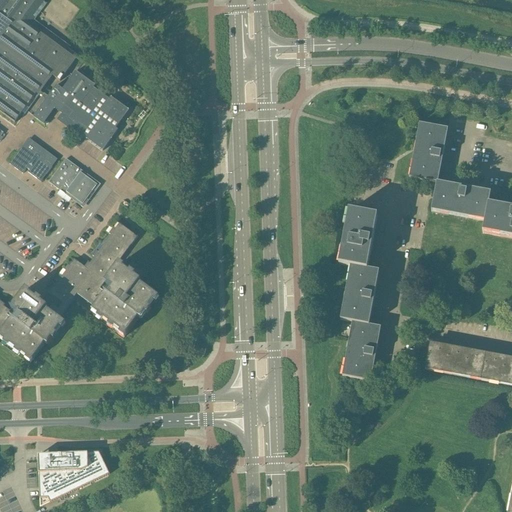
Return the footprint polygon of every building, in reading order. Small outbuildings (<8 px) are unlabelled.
[(0,0),(0,112),(15,123),(22,113),(25,115),(46,85),(44,83),(47,79),(49,81),(52,76),(60,82),(78,57),(69,50),(70,47),(35,21),(47,4),(45,2),(45,0),(0,0)] [(81,138),(77,142),(74,147),(75,147),(83,136),(103,151),(119,130),(117,129),(130,111),(115,100),(111,97),(109,99),(94,88),(95,85),(76,71),(62,89),(57,85),(33,117),(45,125),(43,123),(54,108),(64,115),(62,117),(70,123),(71,121),(81,128),(76,134),(81,138)] [(409,178),(433,183),(437,184),(437,183),(438,177),(442,154),(443,154),(445,147),(444,147),(447,131),(448,131),(448,130),(419,124),(419,125),(421,126),(411,178),(409,177),(409,178)] [(22,155),(18,153),(10,164),(23,174),(27,168),(30,170),(28,172),(37,179),(42,171),(46,175),(52,167),(48,163),(53,156),(41,147),(38,151),(30,145),(22,155)] [(66,159),(49,182),(60,190),(61,188),(83,204),(94,190),(96,192),(101,184),(82,170),(66,159)] [(454,187),(438,184),(438,183),(437,183),(437,184),(433,183),(430,198),(434,199),(432,212),(433,212),(433,210),(484,220),(485,220),(488,205),(489,205),(491,193),(490,193),(489,194),(461,189),(461,187),(454,186),(454,187)] [(489,205),(488,205),(485,220),(484,220),(484,221),(485,222),(482,233),(484,234),(484,232),(511,237),(511,210),(511,211),(511,210),(511,209),(505,208),(505,209),(489,206),(489,205)] [(366,269),(366,268),(372,240),(373,240),(374,233),(373,232),(376,217),(378,217),(378,216),(349,210),(349,211),(350,212),(340,263),(339,263),(338,264),(350,266),(351,266),(366,269)] [(53,296),(48,302),(49,303),(52,305),(52,306),(63,314),(67,307),(77,294),(93,306),(94,307),(92,309),(126,335),(137,320),(139,318),(140,318),(156,296),(140,284),(145,278),(148,273),(132,261),(126,269),(125,271),(120,267),(118,266),(117,266),(132,245),(132,246),(139,237),(138,236),(137,237),(136,236),(121,225),(96,259),(95,260),(91,265),(88,270),(76,261),(51,295),(53,296)] [(367,269),(366,268),(366,269),(351,266),(350,266),(350,267),(352,267),(341,320),(340,319),(340,320),(352,322),(367,325),(367,324),(373,296),(374,296),(376,288),(374,288),(377,272),(379,272),(367,269)] [(0,332),(1,333),(0,333),(0,335),(28,356),(33,360),(36,356),(44,346),(45,344),(46,345),(63,322),(61,320),(59,319),(63,314),(52,306),(48,311),(46,310),(47,308),(24,291),(15,303),(13,306),(14,306),(12,308),(11,307),(11,308),(12,309),(23,317),(19,322),(8,314),(10,312),(9,312),(3,307),(0,304),(0,332)] [(341,376),(369,381),(370,381),(370,380),(369,380),(374,351),(376,352),(377,344),(376,344),(379,328),(380,328),(381,327),(369,325),(369,324),(367,324),(367,325),(352,322),(351,323),(353,323),(343,375),(341,375),(341,376)] [(511,361),(430,346),(426,369),(511,385),(511,361)] [(38,455),(38,459),(40,508),(110,475),(100,453),(44,455),(38,455)]
